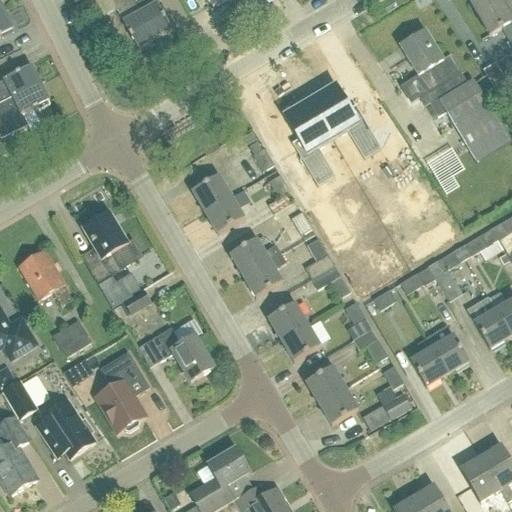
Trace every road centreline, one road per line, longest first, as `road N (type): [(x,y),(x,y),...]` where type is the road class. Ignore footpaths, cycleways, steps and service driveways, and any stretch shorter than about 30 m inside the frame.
road 1 (residential): [(267,395),(117,144)]
road 2 (residential): [(117,144),(358,0)]
road 3 (residential): [(71,511),(267,395)]
road 4 (residential): [(327,498),(511,387)]
road 5 (residential): [(117,144),(44,0)]
road 6 (residential): [(0,215),(117,144)]
